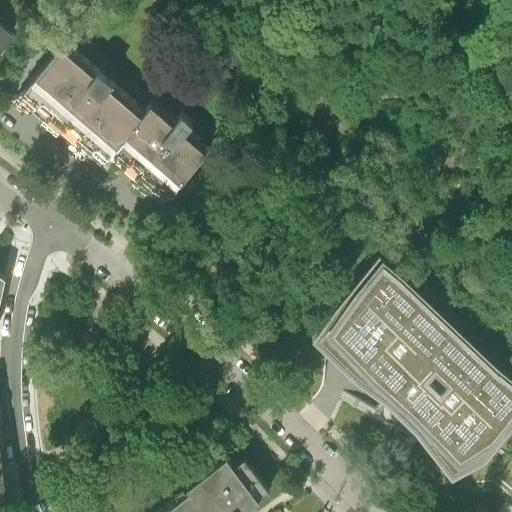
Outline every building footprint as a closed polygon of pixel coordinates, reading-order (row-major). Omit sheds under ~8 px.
[(0,22),(0,44),(11,32),(0,22)] [(63,37),(15,94),(96,163),(106,152),(144,106),(63,37)] [(144,106),(106,152),(160,199),(209,141),(187,122),(192,116),(181,107),(176,113),(154,94),(144,106)] [(334,296),(311,328),(331,349),(338,355),(383,389),(413,418),(449,467),(485,448),(511,415),(511,367),(379,244),(334,296)] [(183,475),(186,478),(213,511),(225,511),(230,509),(231,511),(243,511),(246,510),(240,502),(243,499),(268,480),(243,447),(232,454),(225,444),(183,475)] [(81,451),(69,460),(75,468),(87,460),(81,451)] [(213,511),(186,478),(142,511),(213,511)]
